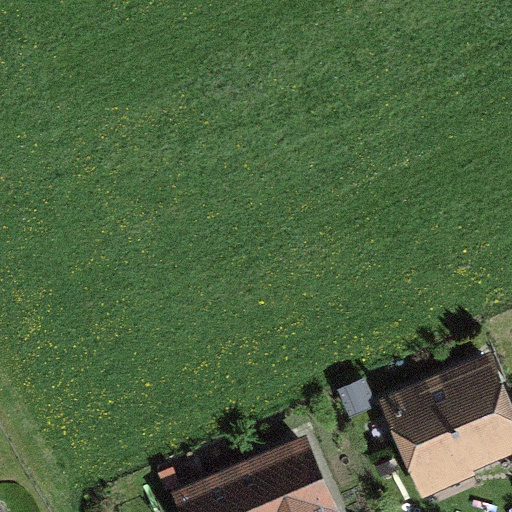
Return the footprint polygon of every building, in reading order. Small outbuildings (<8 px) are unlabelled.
[(473,464),(511,446),(511,390),(492,344),(379,393),(422,492),(475,469),(473,464)] [(350,413),(378,402),(365,372),(338,383),(350,413)] [(342,511),(307,427),(169,484),(181,511),(342,511)] [(181,475),(176,463),(157,470),(163,483),(181,475)] [(0,511),(8,511),(0,497),(0,511)]
